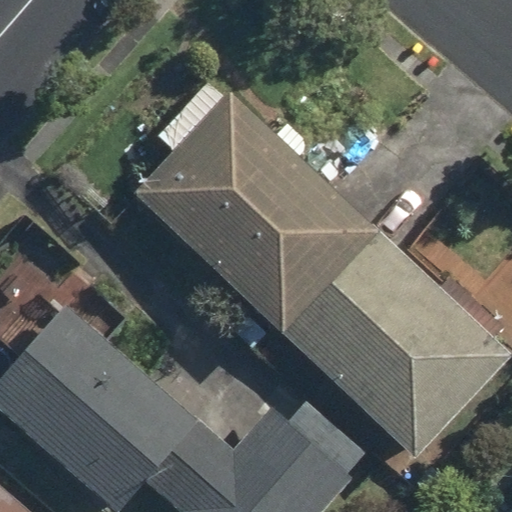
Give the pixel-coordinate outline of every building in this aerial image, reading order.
[(166,158),(123,199),(262,342),(269,336),(400,469),(503,369),(482,347),(487,341),(432,284),(422,294),(210,76),(147,138),(166,158)] [(101,511),(177,428),(55,318),(0,378),(0,427),(93,511),(101,511)] [(315,511),(361,461),(283,391),(173,511),(315,511)] [(511,511),(511,488),(494,510),(495,511),(511,511)] [(18,511),(0,495),(0,511),(18,511)]
